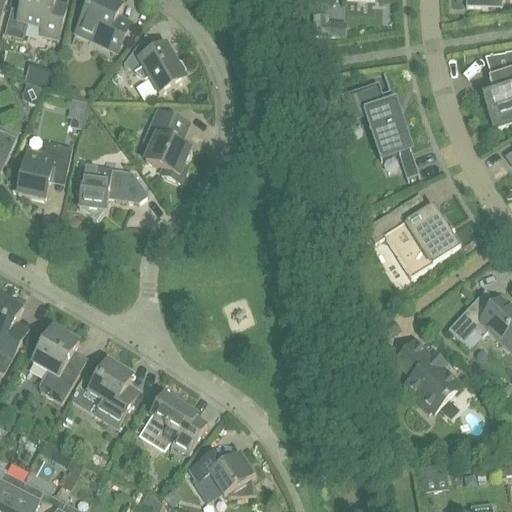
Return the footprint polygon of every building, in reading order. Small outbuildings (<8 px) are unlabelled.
[(19,0),(18,5),(21,5),(18,14),(12,12),(5,39),(23,43),(27,28),(40,31),(44,39),(57,43),(67,9),(56,6),(56,0),(19,0)] [(105,3),(97,0),(92,0),(75,36),(117,56),(132,27),(118,20),(123,9),(106,1),(105,3)] [(466,0),(466,11),(482,11),(483,3),(501,3),(501,4),(502,4),(502,0),(466,0)] [(312,40),(347,42),(348,26),(329,25),(330,19),(314,18),(312,40)] [(124,68),(145,83),(149,81),(159,98),(186,82),(184,79),(185,74),(181,66),(176,65),(166,48),(160,51),(158,48),(145,39),(124,68)] [(511,55),(505,56),(511,74),(489,81),(494,97),(483,101),(494,133),(511,127),(511,55)] [(380,98),(379,96),(377,96),(382,110),(365,116),(364,112),(363,113),(381,166),(382,166),(381,162),(398,156),(408,186),(409,185),(408,182),(418,179),(419,182),(420,181),(400,123),(403,116),(396,112),(385,78),(383,78),(389,95),(380,98)] [(335,105),(328,85),(316,89),(323,109),(335,105)] [(78,116),(84,117),(87,106),(77,104),(75,111),(78,116)] [(145,147),(152,150),(145,165),(163,172),(160,178),(181,187),(188,172),(183,170),(191,153),(178,147),(180,141),(183,142),(189,128),(158,115),(145,147)] [(0,165),(5,168),(16,142),(3,136),(0,134),(0,165)] [(18,196),(18,198),(45,204),(52,171),(67,174),(72,152),(46,146),(43,158),(27,155),(21,181),(15,179),(12,195),(18,196)] [(79,212),(82,212),(97,224),(104,215),(107,215),(108,211),(109,207),(108,206),(108,204),(136,207),(137,209),(149,200),(132,177),(111,174),(111,176),(84,172),(82,186),(75,196),(80,200),(79,212)] [(413,222),(404,207),(365,232),(375,248),(385,241),(411,283),(461,252),(434,209),(413,222)] [(347,242),(359,236),(353,223),(340,230),(347,242)] [(0,375),(3,377),(22,343),(9,336),(15,326),(22,314),(24,310),(6,300),(4,304),(0,301),(0,375)] [(511,309),(511,308),(508,310),(500,302),(482,321),(470,310),(448,334),(463,348),(475,335),(482,342),(489,334),(511,356),(511,309)] [(38,350),(31,360),(44,371),(34,385),(35,391),(54,406),(76,377),(63,367),(79,346),(77,345),(76,339),(68,333),(62,333),(55,328),(44,343),(37,344),(38,350)] [(369,340),(378,353),(390,343),(379,331),(369,340)] [(395,366),(411,382),(405,389),(421,405),(419,407),(428,417),(431,415),(434,417),(461,389),(444,372),(447,369),(432,355),(429,358),(416,345),(395,366)] [(111,365),(100,382),(97,380),(87,397),(102,406),(97,414),(120,428),(140,396),(129,389),(134,380),(111,365)] [(153,420),(141,440),(165,454),(170,446),(189,458),(207,430),(196,423),(198,420),(175,405),(168,396),(165,399),(164,398),(151,419),(153,420)] [(45,447),(40,457),(50,462),(55,452),(45,447)] [(213,459),(190,474),(197,484),(193,486),(208,509),(223,498),(224,500),(228,498),(229,500),(234,501),(238,501),(242,501),(246,501),(250,501),(254,500),(251,483),(256,480),(240,456),(220,469),(213,459)] [(511,460),(500,461),(501,480),(511,479),(511,460)] [(79,480),(85,468),(77,464),(71,476),(79,480)] [(423,475),(425,496),(435,496),(435,473),(423,475)] [(5,477),(2,481),(0,480),(0,511),(10,511),(18,499),(24,487),(5,477)] [(471,483),(472,493),(500,493),(500,483),(471,483)] [(24,487),(18,499),(10,511),(49,511),(52,507),(55,502),(24,487)]
